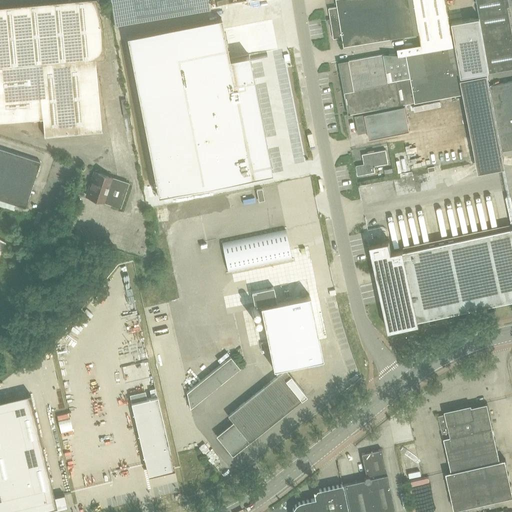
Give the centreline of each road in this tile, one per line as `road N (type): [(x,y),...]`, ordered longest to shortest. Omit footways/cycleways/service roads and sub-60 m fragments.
road 1 (unclassified): [(400,385),(354,299),(296,0)]
road 2 (tertiary): [(233,511),(400,385)]
road 3 (tertiary): [(400,385),(452,352),(511,333)]
